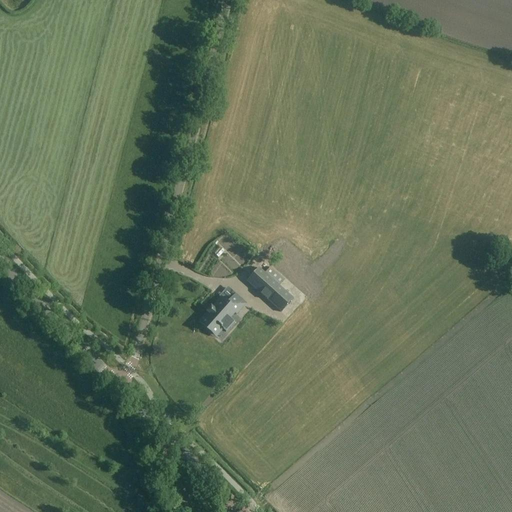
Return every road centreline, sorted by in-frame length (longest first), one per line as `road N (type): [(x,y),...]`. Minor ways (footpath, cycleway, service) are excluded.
road 1 (unclassified): [(117,383),(134,360),(226,0)]
road 2 (tertiary): [(241,511),(117,383)]
road 3 (tertiary): [(117,383),(0,262)]
